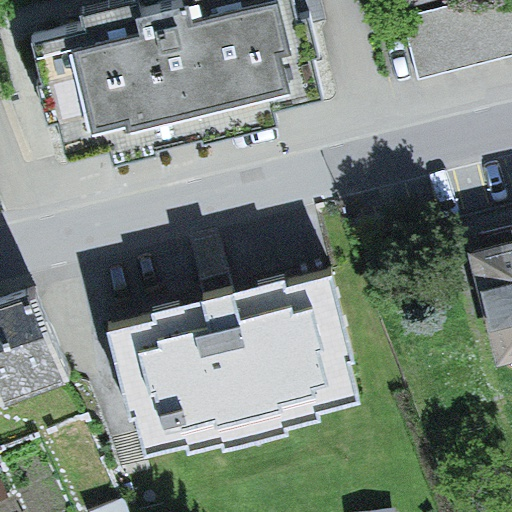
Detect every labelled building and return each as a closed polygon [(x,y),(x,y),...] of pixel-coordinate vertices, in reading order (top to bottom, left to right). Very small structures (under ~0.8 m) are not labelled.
[(285,0),(178,0),(21,34),(53,155),(309,101),(285,0)] [(511,0),(404,0),(413,63),(511,50),(511,0)] [(511,211),(470,221),(504,358),(511,355),(511,211)] [(318,271),(97,317),(122,439),(344,393),(318,271)] [(0,388),(73,364),(52,277),(0,289),(0,388)]
